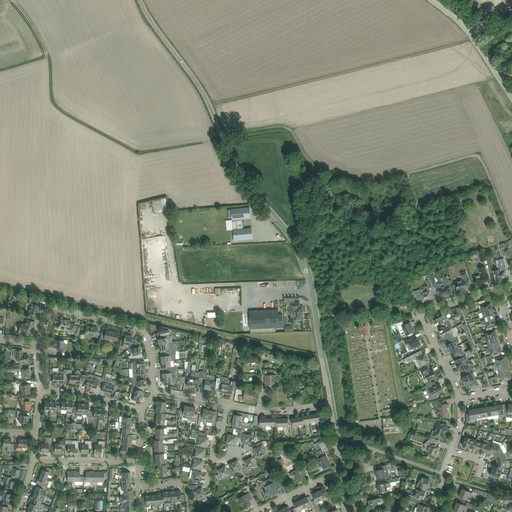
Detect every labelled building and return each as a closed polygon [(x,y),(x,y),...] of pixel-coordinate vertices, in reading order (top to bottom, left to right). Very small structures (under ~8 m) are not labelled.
[(231,210),(228,210),(229,217),(232,217),(232,219),(233,230),(234,240),(252,238),(252,229),(243,229),(243,226),(244,226),(244,222),(242,222),(242,218),(250,218),(250,208),(231,210)] [(481,262),(487,260),(485,252),(478,253),(481,262)] [(501,281),(502,280),(501,280),(503,279),(503,278),(507,277),(505,271),(507,271),(504,258),(496,261),(498,269),(493,271),(496,281),(498,281),(498,282),(501,281)] [(481,275),(474,277),(477,286),(478,286),(479,286),(479,287),(483,286),(483,285),(484,285),(490,283),(490,281),(488,273),(487,273),(485,267),(479,268),(481,275)] [(468,279),(466,272),(461,273),(463,280),(460,280),(460,281),(455,282),(457,291),(459,291),(459,292),(465,290),(465,289),(471,287),(468,279)] [(439,284),(436,285),(438,294),(439,297),(442,296),(451,294),(450,290),(451,290),(449,285),(447,277),(443,278),(444,283),(439,284)] [(419,290),(413,292),(415,295),(417,300),(422,299),(422,300),(421,300),(422,301),(422,302),(424,301),(424,302),(427,301),(432,299),(430,291),(427,291),(420,293),(419,290)] [(37,317),(41,307),(37,306),(39,301),(34,300),(30,299),(29,303),(31,303),(30,307),(28,314),(32,315),(37,317)] [(479,311),(478,312),(492,308),(491,308),(491,306),(492,306),(491,303),(490,303),(490,302),(486,303),(485,300),(478,302),(479,305),(481,305),(482,308),(479,309),(479,311)] [(294,303),(291,303),(292,312),(296,312),(296,316),(294,316),(294,321),(299,320),(303,319),(303,314),(302,314),(302,306),(300,306),(300,303),(294,303)] [(492,308),(478,312),(478,314),(483,313),(484,316),(494,314),(493,310),(492,310),(491,308),(492,308)] [(278,310),(250,311),(251,329),(283,328),(283,316),(283,314),(278,314),(278,310)] [(439,321),(440,324),(449,320),(445,312),(441,313),(437,315),(437,314),(433,316),(436,323),(439,321)] [(485,320),(480,321),(481,324),(483,323),(495,320),(494,318),(495,318),(494,314),(484,316),(485,320)] [(31,334),(35,322),(27,319),(24,325),(19,325),(19,332),(31,334)] [(65,321),(59,319),(57,328),(75,332),(74,335),(78,336),(80,327),(75,326),(76,324),(70,323),(71,321),(65,320),(65,321)] [(370,336),(368,328),(370,328),(368,320),(360,322),(362,330),(363,329),(364,337),(370,336)] [(440,334),(450,329),(449,327),(451,326),(451,325),(449,320),(440,324),(441,327),(441,329),(439,330),(440,331),(439,332),(440,334)] [(495,320),(483,323),(483,325),(486,324),(487,328),(486,328),(487,332),(493,330),(492,327),(496,326),(496,325),(497,325),(496,321),(495,321),(495,320)] [(403,321),(396,323),(401,333),(403,337),(406,335),(408,335),(412,333),(415,332),(410,322),(405,325),(403,321)] [(93,327),(87,326),(85,335),(97,338),(98,332),(96,331),(97,327),(93,326),(93,327)] [(453,328),(450,329),(440,334),(442,336),(443,337),(443,338),(445,337),(446,338),(448,341),(457,336),(453,328)] [(170,337),(168,330),(159,332),(160,336),(163,335),(163,338),(157,340),(158,345),(171,342),(172,342),(171,337),(170,337)] [(486,336),(482,337),(482,339),(497,335),(496,335),(495,334),(496,333),(495,330),(494,330),(493,330),(487,332),(485,332),(486,336)] [(112,332),(106,331),(105,333),(101,332),(100,339),(104,340),(105,339),(116,342),(117,338),(118,333),(112,331),(112,332)] [(123,343),(122,347),(128,348),(136,342),(135,340),(132,339),(131,339),(132,337),(132,336),(125,334),(124,339),(123,343)] [(497,335),(482,339),(483,341),(487,340),(488,344),(498,341),(497,337),(496,337),(496,336),(497,335)] [(459,341),(459,340),(458,340),(458,339),(457,336),(448,341),(449,340),(450,343),(446,345),(447,346),(447,347),(448,349),(449,349),(449,350),(458,346),(456,343),(457,343),(458,343),(458,342),(458,341),(459,341)] [(413,337),(404,341),(407,347),(409,351),(412,349),(421,345),(421,344),(420,341),(419,341),(418,338),(416,339),(415,340),(413,337)] [(54,340),(53,347),(58,348),(59,348),(59,351),(59,352),(63,352),(66,352),(66,344),(67,344),(67,340),(64,340),(59,340),(54,340)] [(489,348),(485,349),(485,351),(500,347),(499,347),(499,345),(500,345),(498,341),(488,344),(489,348)] [(128,349),(127,350),(128,351),(129,352),(130,352),(132,352),(133,355),(134,358),(141,358),(140,354),(141,353),(142,353),(140,346),(139,347),(137,347),(137,346),(136,342),(128,348),(128,349)] [(171,342),(158,345),(160,350),(165,349),(166,352),(172,352),(176,351),(175,347),(174,346),(172,347),(171,342)] [(459,348),(458,346),(449,350),(449,351),(449,352),(450,353),(451,354),(452,355),(455,354),(456,356),(469,350),(465,352),(463,349),(462,348),(461,348),(460,348),(459,348)] [(500,347),(485,351),(486,353),(490,352),(491,356),(501,353),(500,352),(501,352),(501,349),(500,349),(499,347),(500,347)] [(20,360),(20,363),(19,363),(20,364),(15,365),(15,367),(19,366),(22,366),(22,363),(24,363),(28,362),(29,361),(29,359),(28,358),(28,355),(23,355),(22,350),(16,350),(16,349),(11,350),(11,352),(12,357),(14,357),(16,356),(16,360),(20,360)] [(466,357),(471,354),(469,350),(456,356),(456,357),(458,356),(459,358),(455,361),(456,362),(455,362),(457,366),(468,361),(466,357)] [(161,356),(160,356),(161,362),(173,361),(174,361),(174,359),(175,359),(175,355),(176,355),(175,351),(172,352),(166,352),(166,356),(161,356)] [(405,359),(403,359),(404,362),(406,361),(406,362),(407,361),(409,362),(414,360),(414,359),(415,359),(415,358),(417,361),(418,361),(421,366),(425,364),(429,362),(426,355),(425,353),(422,354),(421,351),(405,359)] [(500,356),(499,354),(501,353),(491,356),(493,355),(494,359),(495,358),(496,362),(494,363),(494,364),(494,365),(507,361),(505,361),(505,360),(507,359),(506,356),(505,356),(504,355),(500,356)] [(142,361),(142,359),(131,359),(132,369),(146,368),(146,365),(144,365),(144,361),(142,361)] [(174,366),(173,361),(161,362),(162,368),(168,367),(168,370),(174,369),(177,369),(177,368),(176,367),(175,367),(175,366),(174,366)] [(469,364),(468,361),(457,366),(459,370),(460,371),(465,369),(466,372),(465,372),(473,368),(475,367),(474,365),(473,364),(472,364),(472,363),(471,363),(470,363),(469,363),(469,364)] [(494,364),(492,365),(493,367),(494,367),(497,366),(498,370),(509,367),(508,363),(507,363),(506,361),(494,365),(494,364)] [(15,367),(7,367),(7,368),(8,371),(19,370),(19,371),(18,371),(19,377),(20,378),(22,378),(30,377),(30,376),(31,376),(31,373),(30,372),(29,372),(29,368),(23,369),(22,366),(19,366),(15,367)] [(428,366),(420,370),(424,379),(427,377),(429,381),(433,379),(432,378),(436,377),(434,371),(433,369),(430,370),(428,366)] [(499,373),(495,375),(496,377),(509,373),(510,373),(509,373),(509,371),(510,371),(509,367),(498,370),(499,373)] [(129,369),(129,377),(130,377),(142,377),(141,374),(145,374),(145,370),(146,370),(146,368),(132,369),(129,369)] [(465,382),(475,377),(472,372),(475,371),(473,368),(465,372),(466,375),(463,377),(464,378),(463,379),(465,382)] [(58,371),(53,371),(53,369),(50,369),(50,372),(50,379),(52,379),(52,383),(55,383),(55,384),(58,384),(58,371)] [(58,371),(58,384),(60,384),(60,383),(63,383),(63,379),(66,379),(66,370),(63,369),(63,371),(58,371)] [(162,379),(171,378),(175,378),(174,369),(168,370),(168,373),(162,373),(162,379)] [(72,374),(72,370),(66,370),(66,371),(66,379),(69,379),(69,383),(72,383),(72,384),(74,384),(75,375),(72,374)] [(80,373),(80,371),(79,371),(78,370),(76,372),(75,372),(75,375),(74,384),(77,384),(77,383),(80,383),(80,380),(83,380),(85,373),(80,373)] [(188,381),(187,386),(192,387),(195,372),(195,371),(192,370),(191,375),(189,376),(189,377),(188,377),(188,381)] [(202,378),(203,371),(201,371),(198,372),(195,372),(192,387),(197,388),(198,385),(201,385),(202,378)] [(203,389),(209,390),(211,377),(206,376),(206,372),(203,371),(202,378),(201,385),(204,386),(203,389)] [(247,384),(258,384),(257,372),(247,372),(247,384)] [(89,375),(85,373),(83,380),(87,381),(85,385),(89,386),(88,387),(91,388),(94,375),(89,374),(89,375)] [(509,373),(496,377),(498,376),(498,378),(501,378),(502,381),(500,382),(501,385),(508,384),(507,380),(511,379),(511,378),(511,374),(510,375),(509,373),(510,373),(509,373)] [(94,375),(91,388),(93,388),(93,387),(96,388),(97,385),(100,386),(102,378),(97,376),(94,375)] [(211,377),(209,390),(214,391),(214,390),(215,388),(218,388),(220,377),(220,375),(217,375),(216,377),(211,376),(211,377)] [(277,376),(266,376),(266,384),(277,384),(277,376)] [(105,378),(102,377),(102,378),(100,386),(102,387),(101,390),(104,391),(104,392),(106,393),(111,379),(105,377),(105,378)] [(142,379),(142,377),(130,377),(131,380),(133,380),(133,386),(135,386),(142,386),(146,386),(145,379),(142,379)] [(226,393),(228,380),(228,378),(220,377),(218,388),(221,389),(220,392),(226,393)] [(476,380),(475,377),(465,382),(466,386),(467,385),(468,387),(471,386),(472,387),(473,390),(482,388),(482,385),(480,381),(479,380),(478,380),(478,379),(477,380),(476,380)] [(116,391),(117,387),(117,385),(118,382),(111,379),(106,393),(109,393),(109,392),(112,393),(113,390),(116,391)] [(235,391),(236,382),(228,380),(226,393),(231,394),(232,391),(235,391)] [(26,385),(25,382),(20,382),(17,383),(18,385),(16,385),(16,391),(21,390),(21,394),(25,394),(30,393),(29,388),(31,388),(30,384),(26,385)] [(435,386),(433,383),(435,382),(424,387),(431,399),(438,398),(437,395),(444,391),(440,383),(435,386)] [(132,386),(130,393),(131,393),(142,397),(143,394),(142,394),(143,391),(141,390),(142,387),(142,386),(135,386),(133,386),(132,386)] [(246,389),(244,400),(252,401),(253,391),(246,389)] [(142,399),(142,397),(131,393),(130,393),(128,398),(130,399),(129,401),(135,403),(136,401),(140,402),(141,399),(142,399)] [(29,410),(30,402),(25,401),(26,398),(19,397),(19,403),(22,403),(21,409),(24,409),(29,410)] [(66,409),(67,400),(65,399),(65,401),(62,401),(61,406),(58,405),(58,412),(61,412),(61,408),(66,409)] [(447,417),(447,409),(448,404),(444,404),(444,399),(432,402),(432,403),(432,404),(433,405),(433,406),(434,406),(434,407),(435,407),(435,408),(436,408),(437,408),(437,409),(438,409),(438,412),(437,412),(436,413),(436,414),(436,415),(437,416),(438,416),(438,417),(447,417)] [(58,415),(58,412),(58,405),(56,405),(56,402),(53,402),(53,400),(51,400),(50,410),(50,413),(55,414),(55,415),(58,415)] [(66,413),(66,414),(71,414),(71,413),(74,413),(75,406),(72,406),(73,402),(69,402),(70,400),(67,400),(66,409),(66,413)] [(83,415),(83,402),(81,402),(81,404),(78,403),(78,407),(75,406),(74,413),(74,416),(82,416),(83,415)] [(90,428),(91,417),(91,411),(88,411),(89,404),(86,404),(86,402),(83,402),(83,415),(86,415),(86,417),(87,428),(90,428)] [(501,403),(497,404),(498,414),(504,413),(504,415),(506,415),(506,410),(504,410),(503,405),(503,404),(501,404),(501,403)] [(179,410),(178,411),(177,410),(178,417),(179,417),(178,420),(181,421),(182,418),(187,418),(188,415),(190,407),(184,406),(184,409),(182,408),(181,409),(181,410),(179,410)] [(99,417),(100,407),(97,407),(97,408),(94,408),(94,411),(91,411),(91,417),(93,418),(94,416),(99,417)] [(107,423),(107,421),(108,412),(105,412),(105,409),(102,409),(102,407),(100,407),(99,417),(99,420),(104,420),(104,423),(107,423)] [(195,408),(190,407),(188,415),(187,418),(193,420),(193,421),(193,422),(197,422),(197,419),(198,414),(194,413),(195,408)] [(470,421),(470,419),(476,418),(474,408),(470,409),(470,410),(469,410),(469,413),(466,414),(466,421),(469,421),(470,421)] [(207,422),(209,410),(203,409),(202,415),(199,414),(197,424),(199,425),(201,421),(206,423),(206,422),(207,422)] [(214,426),(216,417),(213,417),(214,411),(209,410),(207,422),(212,423),(211,426),(214,426)] [(17,414),(16,417),(19,418),(19,422),(28,423),(29,416),(24,415),(24,412),(17,411),(17,414)] [(234,414),(233,420),(242,421),(244,422),(245,417),(249,418),(249,414),(238,412),(237,415),(236,415),(234,414)] [(128,417),(128,414),(121,414),(121,417),(119,416),(119,422),(131,423),(132,418),(128,417)] [(245,431),(245,427),(246,422),(244,422),(242,421),(233,420),(232,425),(237,426),(236,429),(241,430),(245,431)] [(442,439),(447,425),(438,422),(434,436),(438,437),(438,438),(440,439),(441,438),(442,439)] [(228,438),(227,443),(235,445),(236,444),(237,437),(240,438),(241,431),(241,430),(236,429),(236,432),(238,432),(237,436),(233,436),(229,435),(228,435),(227,438),(228,438)] [(241,431),(240,438),(243,438),(242,442),(250,444),(251,439),(252,439),(252,436),(252,435),(244,434),(244,431),(241,431)] [(192,432),(191,437),(199,439),(198,445),(202,446),(204,446),(206,446),(207,446),(208,443),(207,443),(208,438),(204,437),(205,434),(200,433),(198,433),(195,433),(192,432)] [(52,443),(52,440),(52,437),(45,437),(45,440),(45,444),(41,444),(41,452),(41,453),(44,453),(48,453),(48,448),(51,448),(52,443)] [(468,448),(471,438),(466,437),(465,440),(464,439),(463,442),(464,443),(463,446),(468,448)] [(476,440),(473,449),(478,451),(482,439),(477,437),(476,440)] [(425,444),(425,445),(425,446),(428,449),(426,454),(435,457),(436,456),(437,457),(438,453),(437,453),(439,448),(439,447),(436,446),(438,440),(433,439),(430,438),(429,441),(426,443),(425,443),(425,444)] [(476,440),(471,438),(468,448),(468,447),(473,449),(476,440)] [(14,452),(14,449),(14,444),(11,444),(11,439),(3,439),(3,444),(3,446),(7,447),(7,451),(14,452)] [(27,448),(27,439),(19,439),(18,444),(15,444),(15,449),(15,450),(21,450),(21,448),(27,448)] [(478,451),(483,453),(484,453),(483,453),(486,444),(487,442),(487,441),(482,439),(478,451)] [(65,448),(65,443),(65,441),(58,440),(58,444),(55,444),(54,448),(54,453),(61,453),(61,448),(65,448)] [(325,440),(319,443),(321,447),(322,449),(328,446),(325,440)] [(78,448),(78,443),(78,441),(72,441),(71,445),(68,445),(68,448),(68,453),(75,453),(75,448),(78,448)] [(91,448),(91,443),(91,441),(85,441),(85,445),(81,445),(81,448),(81,453),(88,453),(88,448),(91,448)] [(105,449),(105,444),(105,441),(98,441),(98,445),(94,445),(94,446),(94,449),(94,453),(95,454),(95,455),(98,455),(98,454),(101,454),(101,449),(105,449)] [(258,447),(255,449),(258,456),(263,454),(263,455),(266,453),(266,452),(264,449),(262,445),(264,444),(263,441),(261,442),(257,444),(258,447)] [(489,452),(493,454),(500,446),(492,443),(492,445),(489,454),(489,452)] [(204,458),(205,454),(204,454),(205,449),(201,449),(202,446),(198,445),(195,444),(194,447),(196,448),(195,456),(200,457),(203,458),(204,458)] [(484,453),(489,454),(492,445),(486,444),(483,453),(484,453)] [(131,452),(131,446),(122,445),(122,451),(120,450),(120,454),(127,454),(127,451),(131,452)] [(493,454),(495,457),(504,453),(500,446),(493,454)] [(325,455),(322,450),(313,454),(320,467),(322,466),(324,469),(331,466),(326,455),(325,455)] [(202,469),(203,466),(202,466),(203,461),(199,460),(200,457),(195,456),(193,456),(192,459),(194,459),(193,467),(199,468),(201,469),(202,469)] [(252,458),(252,457),(249,458),(249,459),(244,461),(246,465),(243,466),(246,472),(249,471),(248,469),(256,465),(252,457),(252,458)] [(241,467),(237,461),(233,463),(232,462),(230,464),(233,472),(241,468),(244,474),(246,472),(243,466),(241,467)] [(381,469),(375,470),(377,478),(382,477),(385,477),(385,479),(389,478),(388,472),(387,468),(394,467),(394,464),(390,463),(388,463),(389,465),(385,465),(380,466),(381,469)] [(16,469),(17,465),(13,465),(8,465),(0,465),(0,472),(2,473),(3,469),(11,471),(10,475),(19,477),(20,470),(16,469)] [(492,470),(501,473),(503,468),(496,465),(494,465),(492,470)] [(40,472),(39,475),(40,475),(47,478),(47,477),(48,475),(50,475),(53,474),(54,470),(52,469),(47,467),(45,471),(42,469),(41,473),(40,472)] [(190,471),(189,478),(192,478),(192,479),(196,480),(200,480),(201,480),(202,477),(201,477),(202,472),(198,471),(199,468),(193,467),(192,467),(191,467),(191,471),(190,471)] [(220,474),(216,475),(219,479),(222,478),(223,477),(229,474),(230,476),(230,477),(232,478),(234,477),(233,475),(232,473),(230,469),(227,470),(226,467),(218,470),(220,474)] [(306,474),(304,470),(303,467),(295,470),(293,472),(291,473),(291,474),(291,475),(292,475),(294,475),(296,478),(296,479),(297,480),(298,482),(305,478),(304,475),(306,474)] [(119,475),(117,479),(119,479),(121,478),(130,478),(130,476),(131,476),(131,475),(131,473),(130,473),(130,472),(126,472),(125,469),(119,470),(119,475)] [(492,470),(490,475),(493,476),(493,477),(496,478),(496,477),(499,478),(501,473),(492,470)] [(82,482),(83,477),(80,477),(80,472),(76,472),(76,471),(74,471),(73,487),(75,487),(75,482),(80,482),(82,482)] [(82,485),(82,487),(84,487),(84,485),(84,482),(85,482),(86,482),(86,484),(90,484),(90,487),(91,487),(92,471),(89,471),(89,472),(86,472),(86,477),(83,477),(82,482),(83,482),(82,485)] [(98,482),(98,485),(104,485),(104,482),(104,479),(107,479),(107,477),(107,472),(101,471),(101,472),(98,472),(98,482)] [(47,478),(40,475),(39,478),(38,478),(37,480),(42,482),(41,485),(47,487),(49,481),(48,480),(49,478),(47,477),(47,478)] [(269,496),(277,492),(280,491),(279,488),(282,486),(277,475),(268,479),(270,484),(265,486),(269,496)] [(14,489),(15,482),(10,481),(11,478),(6,476),(4,476),(2,482),(6,483),(5,487),(9,488),(14,489)] [(418,482),(416,485),(426,489),(427,486),(429,486),(428,487),(429,487),(430,483),(428,483),(430,479),(425,477),(421,476),(419,482),(418,482)] [(379,493),(384,492),(387,491),(387,487),(391,487),(390,483),(392,482),(399,481),(399,477),(391,479),(387,480),(387,483),(378,485),(379,493)] [(34,489),(33,492),(34,492),(41,494),(43,495),(45,496),(47,490),(49,491),(50,488),(47,487),(41,485),(40,488),(36,486),(35,490),(34,489)] [(197,490),(197,485),(190,486),(188,486),(188,489),(192,489),(193,490),(191,492),(194,496),(196,495),(200,503),(204,501),(209,503),(201,488),(197,490)] [(417,490),(414,496),(421,498),(423,499),(424,495),(426,496),(427,492),(426,492),(425,492),(426,489),(416,485),(415,489),(417,490)] [(11,495),(6,493),(7,490),(2,489),(0,488),(0,499),(2,500),(2,499),(9,502),(11,495)] [(326,492),(325,488),(318,491),(322,500),(326,498),(326,499),(329,498),(329,496),(333,494),(331,490),(326,492)] [(469,500),(472,493),(462,489),(459,496),(469,500)] [(486,497),(488,493),(474,489),(472,492),(475,493),(486,497)] [(181,495),(180,491),(174,491),(175,500),(178,500),(179,502),(180,502),(184,501),(184,495),(181,495)] [(318,491),(312,495),(314,498),(314,499),(317,504),(320,503),(319,501),(322,500),(318,491)] [(32,495),(31,497),(36,499),(35,502),(41,504),(42,501),(43,501),(45,496),(43,495),(41,494),(34,492),(33,495),(32,495)] [(244,509),(251,505),(249,500),(252,499),(249,493),(238,498),(244,509)] [(486,499),(497,504),(499,498),(488,494),(486,499)] [(143,507),(148,507),(149,507),(149,504),(152,504),(151,495),(148,496),(148,495),(146,495),(145,495),(146,496),(145,496),(145,497),(142,497),(142,500),(143,507)] [(301,498),(300,499),(301,500),(300,500),(304,508),(307,506),(308,508),(311,507),(312,508),(313,511),(317,511),(315,507),(312,501),(309,503),(307,498),(307,497),(305,498),(304,498),(303,497),(301,498)] [(409,497),(408,500),(414,502),(418,504),(417,508),(419,508),(417,511),(426,511),(428,510),(428,508),(429,507),(424,506),(420,504),(421,501),(414,498),(409,497)] [(370,508),(375,507),(379,506),(378,502),(381,501),(380,498),(374,499),(369,500),(370,508)] [(304,508),(300,500),(300,501),(299,500),(298,500),(296,501),(296,502),(294,503),(296,507),(298,511),(301,511),(302,511),(301,509),(304,508)] [(44,505),(41,504),(35,502),(34,504),(30,503),(29,506),(28,506),(27,508),(28,509),(35,511),(36,511),(37,511),(38,511),(40,507),(43,508),(44,505)] [(131,511),(132,511),(133,511),(133,509),(134,508),(133,508),(133,502),(122,502),(122,505),(119,505),(120,511),(130,511),(131,511)] [(466,506),(457,502),(454,510),(459,511),(464,511),(466,509),(468,510),(469,507),(479,511),(481,508),(467,502),(466,506)]
